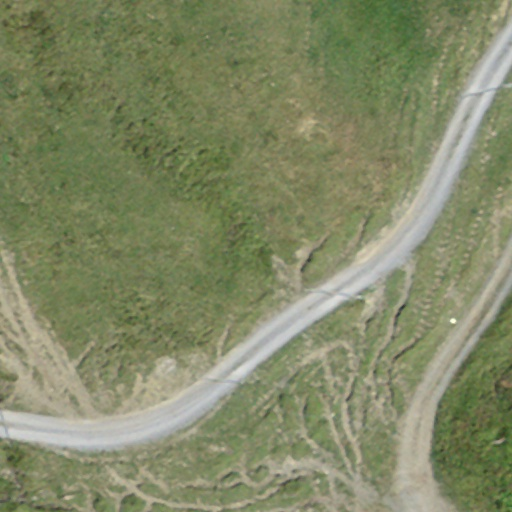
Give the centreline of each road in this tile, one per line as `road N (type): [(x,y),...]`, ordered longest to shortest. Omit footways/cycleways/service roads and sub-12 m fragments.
road 1 (track): [(511,42),(479,88),(419,217),(380,267),(294,316),(190,406),(146,424),(85,431),(0,420)]
road 2 (track): [(511,233),(417,372),(402,463),(413,511)]
road 3 (track): [(106,431),(10,273),(0,219)]
